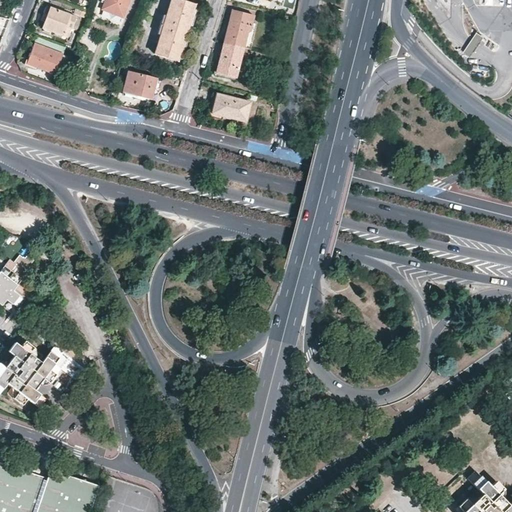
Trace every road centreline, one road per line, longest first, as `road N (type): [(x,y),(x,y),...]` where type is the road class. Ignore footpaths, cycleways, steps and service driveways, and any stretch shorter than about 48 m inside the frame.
road 1 (primary): [(0,131),(341,224),(511,260)]
road 2 (primary): [(511,242),(77,131)]
road 3 (primary): [(55,174),(217,511)]
road 4 (primary): [(284,326),(220,361),(184,353),(160,324),(160,278),(171,259),(205,237),(250,225)]
road 5 (primary): [(274,511),(511,340)]
road 6 (primary): [(429,344),(405,390),(379,399),(338,390),(311,352),(302,259)]
road 7 (primary): [(511,220),(278,160)]
road 8 (primary): [(55,174),(250,225)]
road 9 (primary): [(339,246),(511,283)]
road 10 (primary): [(309,0),(278,160)]
road 11 (residential): [(124,468),(125,409),(108,393),(86,400),(50,444)]
road 12 (residential): [(148,128),(0,76)]
road 13 (primary): [(284,326),(252,465)]
road 14 (primary): [(333,142),(383,73),(401,66),(437,77)]
road 15 (residential): [(219,0),(176,134)]
road 16 (primary): [(339,246),(404,283),(429,344)]
road 17 (primary): [(333,142),(302,259)]
